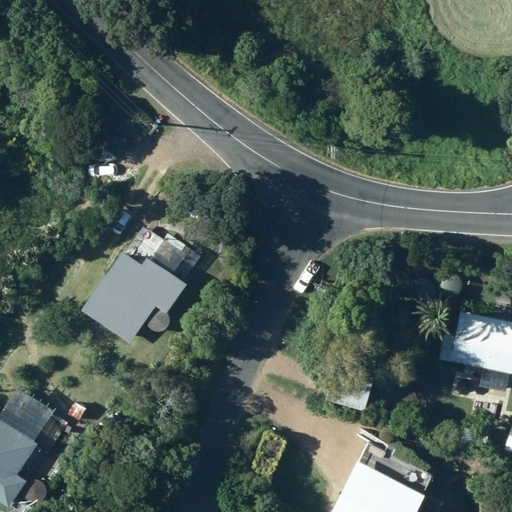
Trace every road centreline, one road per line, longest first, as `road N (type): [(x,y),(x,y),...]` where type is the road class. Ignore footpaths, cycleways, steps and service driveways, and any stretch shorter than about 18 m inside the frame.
road 1 (residential): [(312,190),(223,415),(202,511)]
road 2 (tertiary): [(83,0),(211,118),(312,190)]
road 3 (tertiary): [(312,190),(511,215)]
